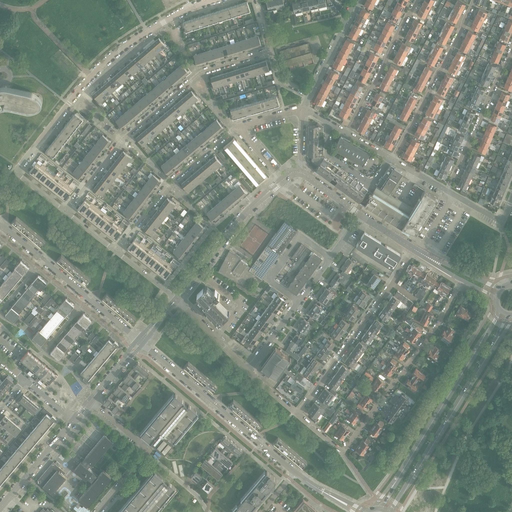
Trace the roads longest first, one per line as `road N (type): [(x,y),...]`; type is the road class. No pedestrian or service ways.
road 1 (residential): [(64,211),(120,141),(198,74),(272,50)]
road 2 (residential): [(214,0),(118,50),(74,96),(19,176)]
road 3 (secondary): [(499,310),(381,508)]
road 4 (secondary): [(390,511),(508,315)]
road 5 (residential): [(342,451),(460,280)]
road 6 (residential): [(294,472),(140,342)]
road 7 (residential): [(297,414),(414,250)]
road 8 (residential): [(140,342),(0,223)]
road 9 (residential): [(473,0),(391,159)]
road 10 (residential): [(116,250),(167,185),(236,127)]
road 11 (residential): [(176,299),(244,214),(282,181)]
road 12 (residential): [(97,511),(148,452),(90,401)]
road 13 (residential): [(446,190),(511,51)]
road 14 (residential): [(345,132),(417,0)]
road 15 (residential): [(329,258),(299,237),(269,279),(298,302)]
